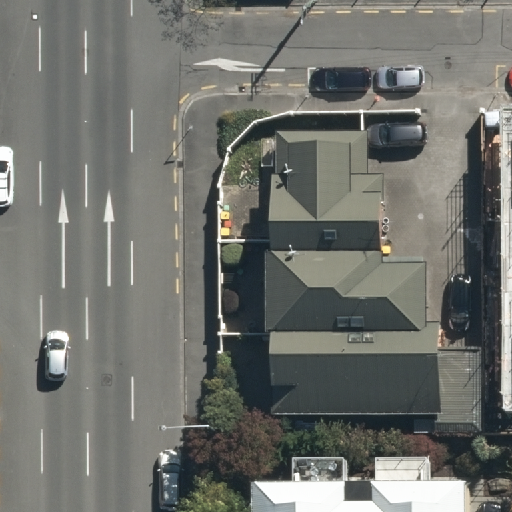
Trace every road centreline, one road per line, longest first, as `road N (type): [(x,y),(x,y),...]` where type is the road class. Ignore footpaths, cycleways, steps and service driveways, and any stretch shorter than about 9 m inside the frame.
road 1 (secondary): [(91,511),(88,52)]
road 2 (residential): [(511,48),(88,52)]
